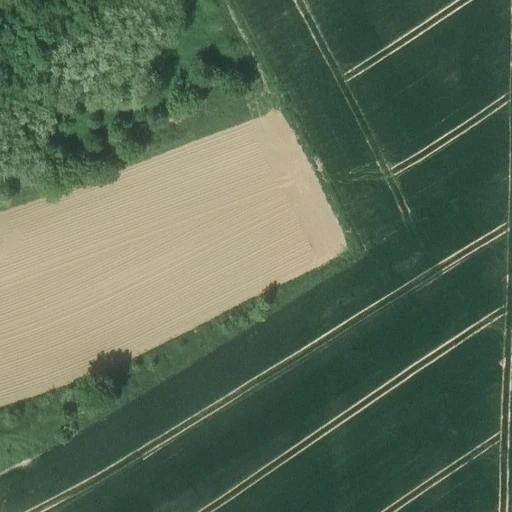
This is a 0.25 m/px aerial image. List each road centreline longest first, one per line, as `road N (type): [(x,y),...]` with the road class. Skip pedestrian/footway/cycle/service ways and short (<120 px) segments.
road 1 (track): [(223,0),(351,258)]
road 2 (track): [(0,169),(82,91),(155,0)]
